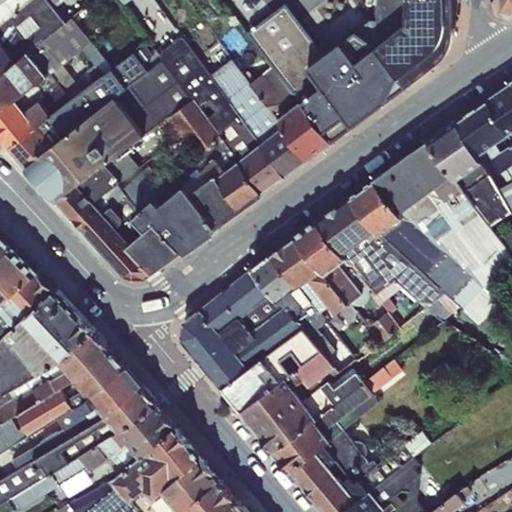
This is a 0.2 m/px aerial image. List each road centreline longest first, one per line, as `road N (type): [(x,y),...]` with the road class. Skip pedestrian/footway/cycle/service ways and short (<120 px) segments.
road 1 (secondary): [(482,65),(171,297),(133,308)]
road 2 (tertiary): [(289,511),(153,349),(133,308)]
road 3 (secondary): [(133,308),(105,291),(6,182)]
